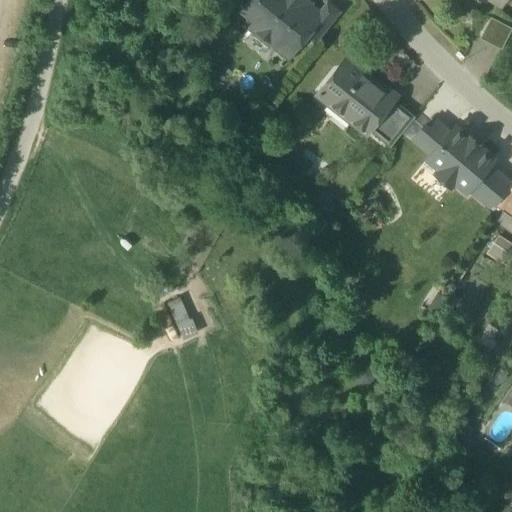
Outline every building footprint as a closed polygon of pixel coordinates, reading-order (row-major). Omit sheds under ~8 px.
[(252,37),(266,48),(270,44),(276,48),(284,37),(298,47),(307,36),(304,34),(320,13),(299,1),(297,0),(249,0),(240,12),(254,23),(250,28),(256,33),(252,37)] [(307,36),(316,43),(340,14),(327,4),(320,13),(304,34),(307,36)] [(480,39),(501,50),(511,28),(491,18),(480,39)] [(328,104),(366,134),(369,131),(391,104),(393,101),(378,90),(378,82),(372,77),(364,78),(349,66),(341,76),(332,76),(328,82),(330,90),(336,95),(328,104)] [(369,131),(391,148),(412,121),(391,104),(369,131)] [(454,184),(466,194),(469,191),(490,167),(495,161),(480,148),(482,147),(470,137),(469,139),(455,127),(449,134),(436,122),(429,130),(424,126),(412,141),(430,156),(426,161),(439,171),(435,176),(450,188),(454,184)] [(492,203),(496,206),(508,191),(511,186),(511,185),(490,167),(469,191),(488,207),(492,203)] [(496,206),(511,218),(511,194),(508,191),(496,206)] [(503,262),(511,246),(511,242),(498,235),(487,253),(503,262)] [(182,337),(195,332),(183,298),(169,304),(182,337)]
